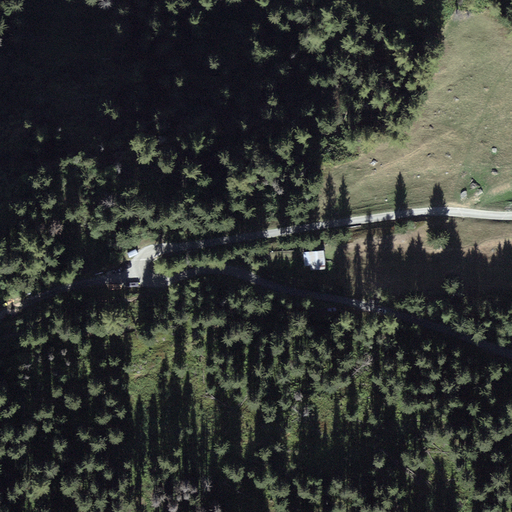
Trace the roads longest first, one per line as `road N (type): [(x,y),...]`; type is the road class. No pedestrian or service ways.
road 1 (track): [(140,263),(148,281),(225,276),(335,299),(511,354)]
road 2 (track): [(511,215),(425,211),(169,247),(140,263)]
road 3 (track): [(140,263),(0,315)]
